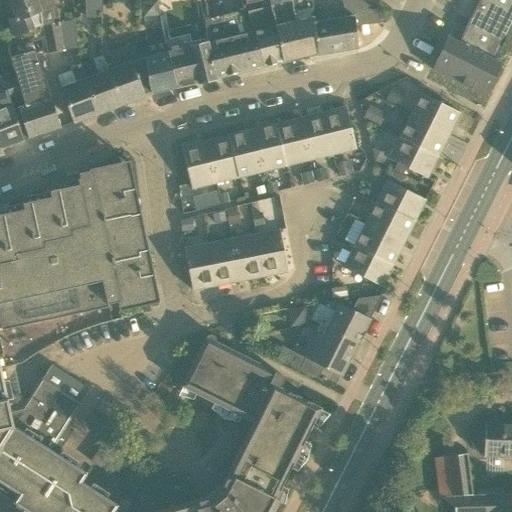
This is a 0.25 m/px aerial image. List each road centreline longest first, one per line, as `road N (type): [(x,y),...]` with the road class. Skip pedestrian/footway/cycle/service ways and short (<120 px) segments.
road 1 (residential): [(143,116),(371,63),(395,46),(419,0)]
road 2 (secondary): [(322,511),(462,232)]
road 3 (residential): [(179,318),(143,116)]
road 4 (residential): [(0,179),(143,116)]
